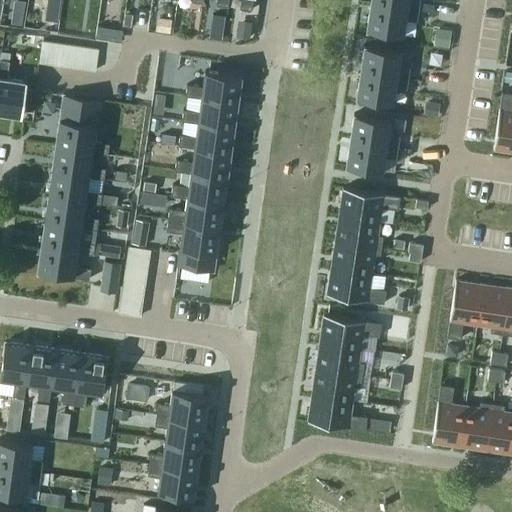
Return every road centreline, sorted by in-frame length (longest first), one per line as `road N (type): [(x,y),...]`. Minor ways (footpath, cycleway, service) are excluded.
road 1 (residential): [(0,309),(228,341),(241,354),(229,479)]
road 2 (residential): [(511,470),(328,444),(246,482),(229,479)]
road 3 (unknown): [(268,53),(147,39),(94,89),(36,80)]
road 4 (unknown): [(257,127),(450,144)]
road 5 (residential): [(511,264),(434,253),(448,157)]
road 6 (residential): [(448,157),(472,0)]
